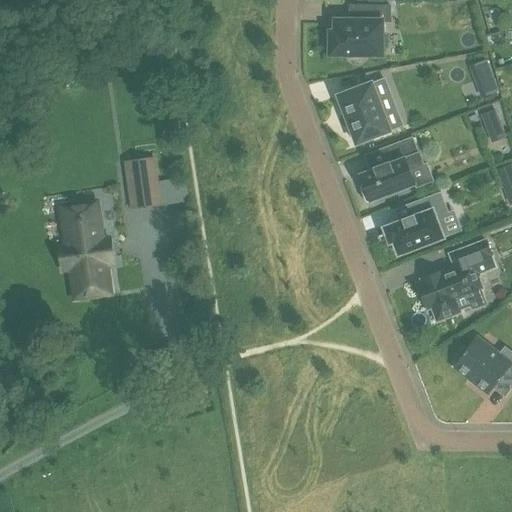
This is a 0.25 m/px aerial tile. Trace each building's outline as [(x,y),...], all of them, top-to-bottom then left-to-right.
[(331,55),(382,56),(383,22),(391,22),(391,6),(350,6),(350,21),(336,21),(336,32),(331,32),(331,55)] [(483,97),(497,91),(486,61),(471,67),(483,97)] [(373,85),(372,83),(370,84),(371,84),(340,96),(340,95),(338,96),(339,98),(346,115),(345,115),(350,126),(356,143),(357,145),(359,144),(389,132),(391,132),(390,130),(373,85)] [(483,116),(486,124),(499,119),(496,111),(483,116)] [(367,203),(416,185),(410,170),(424,165),(419,153),(418,153),(412,138),(384,149),(389,162),(375,168),(375,170),(361,175),(365,185),(360,187),(367,203)] [(125,161),(131,210),(163,206),(156,157),(125,161)] [(439,176),(420,183),(424,192),(443,185),(439,176)] [(453,210),(445,190),(414,202),(418,214),(407,218),(407,219),(388,227),(394,241),(398,240),(403,253),(451,235),(443,214),(453,210)] [(102,271),(99,248),(107,247),(104,231),(102,232),(97,203),(69,207),(74,245),(60,247),(64,271),(70,270),(75,299),(111,294),(108,270),(102,271)] [(423,283),(419,284),(428,310),(433,308),(438,321),(461,313),(460,310),(472,306),(473,310),(487,305),(481,290),(483,289),(478,276),(480,275),(497,268),(493,257),(487,241),(458,252),(463,265),(455,268),(456,270),(443,275),(442,272),(422,280),(423,283)] [(477,338),(467,351),(464,349),(455,361),(458,363),(455,367),(490,394),(501,379),(511,387),(511,363),(511,365),(500,356),(477,338)]
